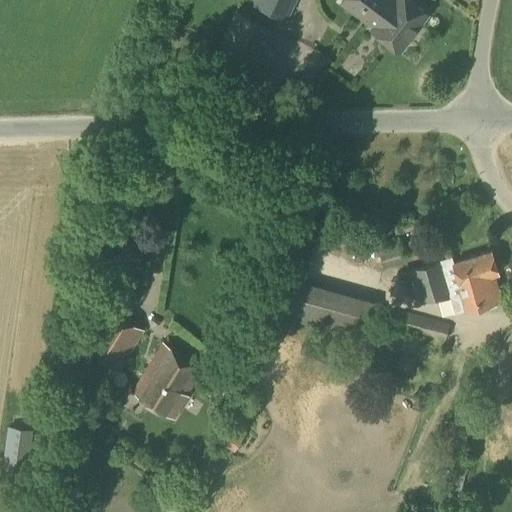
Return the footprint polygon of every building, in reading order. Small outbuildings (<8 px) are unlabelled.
[(287,20),(296,0),(254,0),(253,4),(287,20)] [(378,10),(384,0),(344,0),(341,5),(367,24),(371,19),(369,18),(377,9),(378,10)] [(384,0),(378,10),(377,9),(369,18),(371,19),(367,24),(373,28),(371,30),(401,52),(428,15),(407,0),(384,0)] [(308,235),(326,234),(325,221),(307,222),(308,235)] [(344,237),(344,228),(334,227),(333,236),(344,237)] [(377,257),(377,245),(377,244),(377,233),(351,234),(352,258),(377,257)] [(290,276),(302,242),(285,236),(272,269),(290,276)] [(377,244),(377,245),(384,268),(429,255),(424,238),(402,244),(400,238),(377,244)] [(453,264),(460,291),(466,311),(484,305),(488,309),(496,306),(497,301),(501,300),(493,276),(498,274),(491,252),(453,264)] [(460,291),(453,264),(452,260),(410,273),(419,304),(460,291)] [(118,373),(143,330),(106,309),(81,352),(118,373)] [(449,324),(403,312),(402,315),(390,312),(387,321),(399,325),(398,328),(444,340),(449,324)] [(174,418),(188,396),(186,395),(202,369),(163,344),(133,393),(174,418)] [(348,363),(351,351),(334,347),(331,358),(348,363)] [(234,452),(245,433),(225,420),(213,439),(234,452)] [(465,448),(469,424),(446,421),(443,445),(465,448)] [(25,479),(32,430),(8,427),(1,475),(25,479)] [(461,492),(468,456),(453,453),(450,468),(440,466),(436,487),(461,492)]
